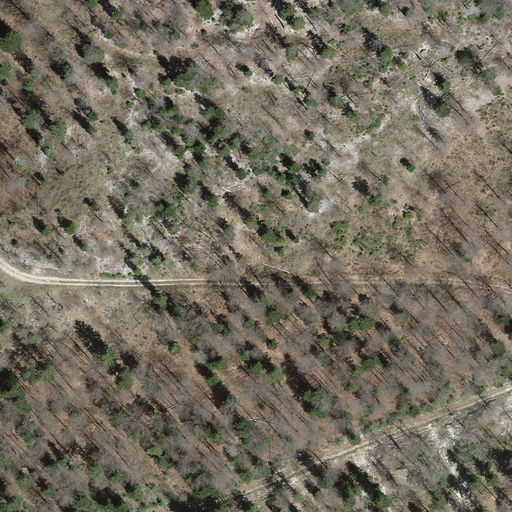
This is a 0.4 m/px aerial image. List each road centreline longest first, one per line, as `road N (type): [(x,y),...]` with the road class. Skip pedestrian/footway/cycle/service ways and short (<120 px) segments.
road 1 (track): [(0,266),(32,281),(297,278),(511,287)]
road 2 (track): [(169,511),(511,389)]
road 3 (track): [(17,0),(125,52),(171,61)]
